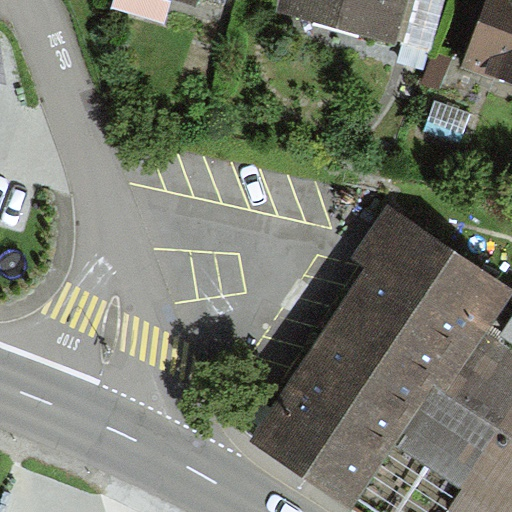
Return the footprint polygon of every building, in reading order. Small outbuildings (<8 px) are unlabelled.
[(162,0),(194,9),(196,0),(162,0)] [(278,0),(275,13),(396,50),(399,42),(411,0),(278,0)] [(446,0),(411,0),(399,42),(432,51),(446,0)] [(511,0),(490,0),(461,76),(511,95),(511,0)] [(435,105),(427,132),(461,142),(469,115),(435,105)] [(394,227),(249,447),(346,511),(351,511),(392,451),(462,498),(452,511),(511,511),(511,351),(484,333),(506,300),(394,227)]
